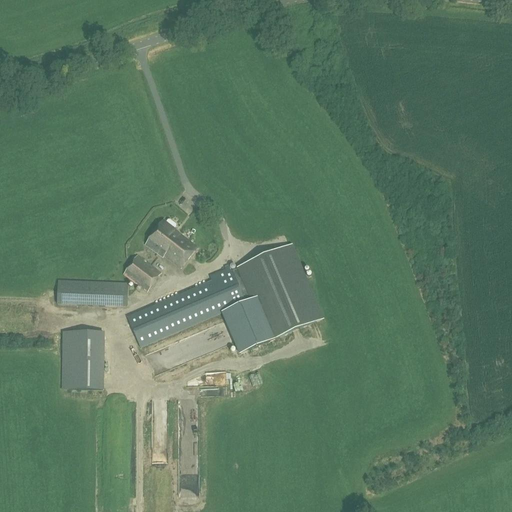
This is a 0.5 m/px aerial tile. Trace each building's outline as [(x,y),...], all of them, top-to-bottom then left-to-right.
[(197,249),(175,232),(176,230),(164,220),(145,246),(163,259),(164,257),(181,270),(197,249)] [(239,356),(325,320),(293,245),(236,269),(236,271),(233,273),(231,268),(209,277),(211,282),(127,318),(141,348),(221,315),(239,356)] [(138,256),(123,275),(147,293),(161,274),(138,256)] [(57,306),(105,307),(106,312),(117,312),(117,308),(128,308),(130,283),(59,281),(57,306)] [(106,333),(66,332),(64,389),(104,390),(106,333)]
